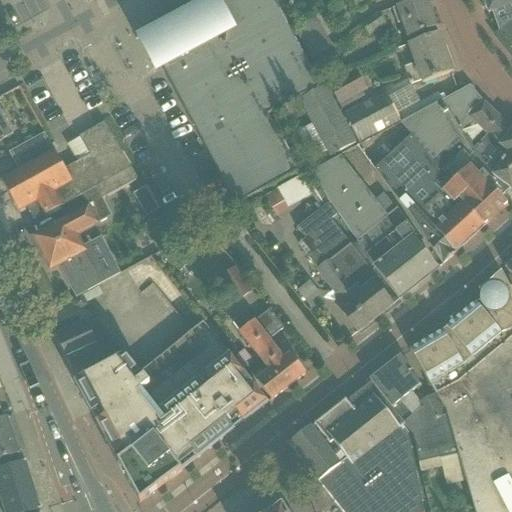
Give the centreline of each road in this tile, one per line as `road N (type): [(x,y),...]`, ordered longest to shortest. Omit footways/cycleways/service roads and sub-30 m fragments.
road 1 (tertiary): [(92,511),(0,298)]
road 2 (residential): [(0,70),(123,0)]
road 3 (residential): [(511,104),(471,53),(451,0)]
